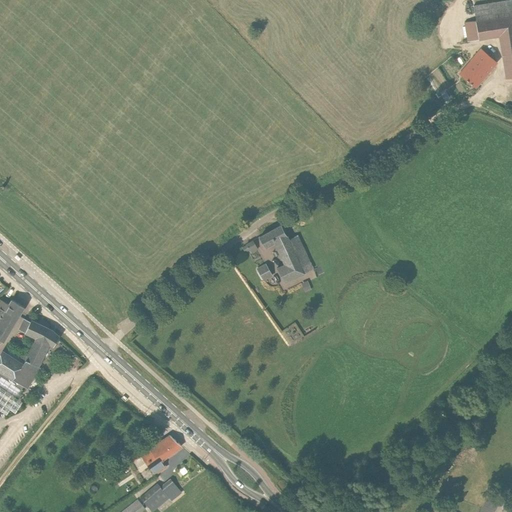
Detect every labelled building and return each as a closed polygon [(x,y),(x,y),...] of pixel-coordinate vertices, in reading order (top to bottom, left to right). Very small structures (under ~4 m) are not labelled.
[(498,37),(504,78),(511,76),(511,4),(511,0),(507,0),(473,5),(475,20),(463,22),(467,41),(478,39),(478,40),(498,37)] [(480,49),(466,67),(459,74),(475,87),(481,80),(496,63),(480,49)] [(264,246),(265,249),(274,243),(284,264),(277,268),(285,283),(313,268),(298,235),(289,240),(286,234),(281,225),(259,237),(264,246)] [(251,253),(258,249),(253,241),(246,245),(242,248),(245,252),(249,250),(251,253)] [(266,264),(257,269),(263,280),(272,274),(266,264)] [(301,283),(304,291),(311,288),(307,280),(301,283)] [(0,339),(3,342),(19,316),(24,307),(12,299),(9,304),(1,300),(0,300),(0,339)] [(24,319),(20,328),(19,329),(25,332),(30,322),(24,319)] [(51,331),(30,322),(25,332),(25,333),(36,338),(50,345),(51,344),(53,346),(58,338),(51,331)] [(41,360),(50,345),(36,338),(27,356),(23,354),(20,358),(9,351),(7,355),(1,351),(0,352),(0,371),(23,387),(27,389),(40,368),(38,367),(41,360)] [(0,409),(10,394),(17,399),(23,390),(22,389),(23,387),(0,371),(0,409)] [(170,435),(162,441),(158,443),(167,456),(180,447),(181,446),(170,435)] [(167,456),(158,443),(141,455),(155,475),(166,467),(162,460),(167,456)] [(134,451),(119,461),(124,468),(139,458),(134,451)] [(152,511),(179,490),(170,479),(159,487),(157,484),(141,497),(152,511)] [(480,511),(479,511),(494,511),(500,503),(489,498),(486,502),(480,511)] [(137,499),(121,511),(141,511),(145,509),(137,499)]
